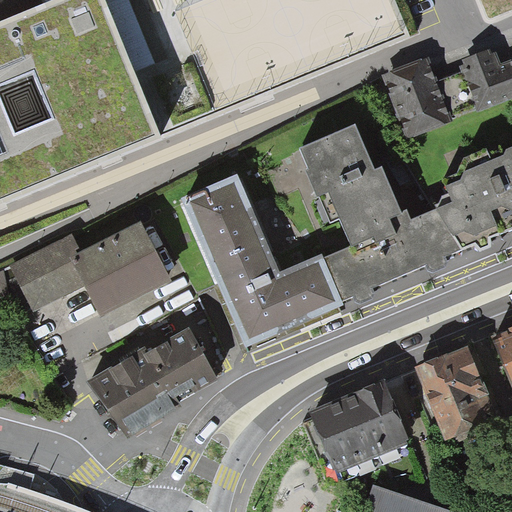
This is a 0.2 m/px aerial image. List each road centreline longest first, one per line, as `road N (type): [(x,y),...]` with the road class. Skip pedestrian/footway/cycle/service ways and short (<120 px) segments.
road 1 (secondary): [(185,511),(229,428),(272,393),(343,355),(511,287)]
road 2 (residential): [(115,511),(66,461),(0,440)]
